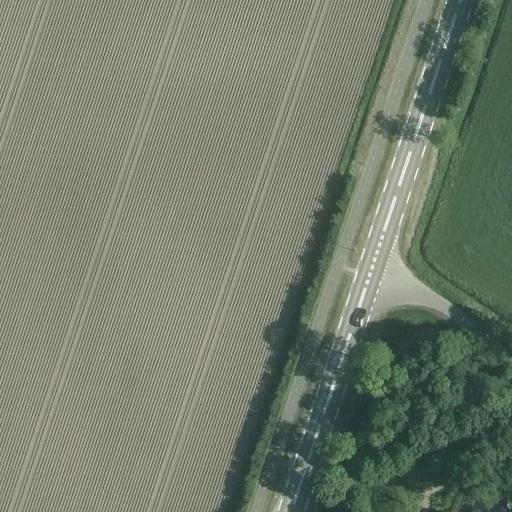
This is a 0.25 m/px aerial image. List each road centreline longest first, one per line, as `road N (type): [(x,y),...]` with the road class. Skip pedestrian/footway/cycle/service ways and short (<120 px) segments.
road 1 (secondary): [(367,275),(459,0)]
road 2 (secondary): [(290,511),(367,275)]
road 3 (unclassified): [(511,355),(427,299),(367,275)]
